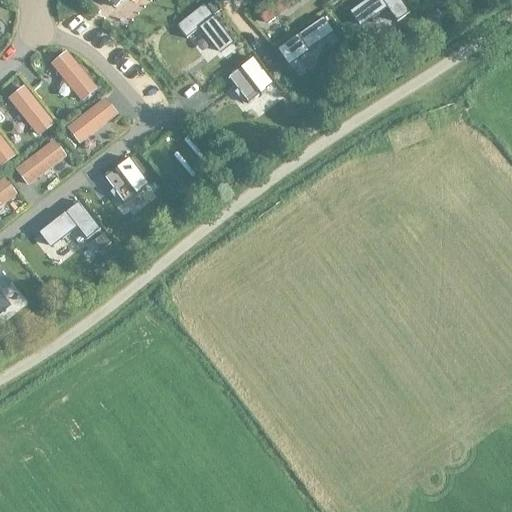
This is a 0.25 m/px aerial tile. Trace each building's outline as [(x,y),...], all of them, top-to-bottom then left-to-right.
[(124,0),(102,0),(115,11),(124,0)] [(270,0),(257,10),(260,14),(260,17),(264,23),(268,24),(275,19),(275,17),(287,8),(288,5),(291,5),(293,7),(302,0),(270,0)] [(400,0),(368,0),(351,12),(360,24),(369,18),(371,20),(387,9),(397,23),(410,14),(400,0)] [(213,2),(206,7),(214,16),(220,11),(213,2)] [(234,44),(204,6),(177,27),(186,40),(199,30),(220,56),(234,44)] [(440,31),(460,23),(456,13),(436,21),(440,31)] [(324,18),(278,50),(287,62),(298,56),(300,59),(309,52),(308,51),(334,33),(324,18)] [(82,102),(95,91),(66,55),(62,57),(61,56),(54,61),(55,63),(52,66),(82,102)] [(248,105),(273,85),(253,59),(228,79),(248,105)] [(39,136),(52,126),(23,89),(20,92),(18,90),(12,96),(13,97),(10,100),(39,136)] [(105,102),(68,130),(71,134),(69,135),(75,142),(76,141),(79,144),(115,115),(105,102)] [(0,167),(13,157),(0,140),(0,167)] [(17,172),(27,185),(64,157),(62,154),(63,153),(58,146),(57,147),(54,144),(17,172)] [(218,182),(229,175),(210,146),(199,153),(218,182)] [(116,170),(104,178),(123,205),(135,196),(136,196),(142,192),(141,191),(149,186),(129,159),(116,169),(116,170)] [(7,185),(4,182),(0,184),(0,206),(15,195),(12,192),(14,190),(9,184),(7,185)] [(78,203),(38,234),(45,243),(64,227),(70,234),(77,229),(86,241),(100,230),(78,203)] [(103,234),(94,241),(101,251),(110,244),(103,234)]
